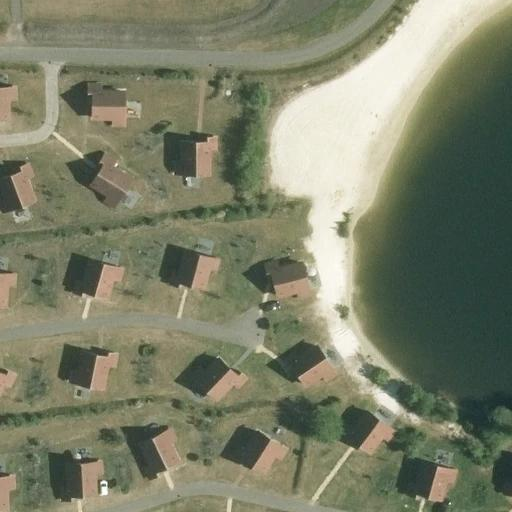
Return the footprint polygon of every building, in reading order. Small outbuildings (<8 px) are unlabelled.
[(97,86),(88,85),(87,96),(93,97),(91,119),(108,120),(108,129),(121,130),(124,91),(97,89),(97,86)] [(12,89),(0,88),(0,120),(8,121),(9,101),(12,101),(12,89)] [(176,174),(209,174),(209,150),(215,150),(215,137),(205,138),(205,142),(183,143),(183,163),(176,163),(176,174)] [(114,207),(132,179),(112,167),(115,161),(105,155),(99,163),(103,166),(92,185),(109,195),(105,201),(114,207)] [(0,203),(3,212),(34,200),(26,179),(32,176),(27,164),(18,168),(20,173),(0,180),(0,184),(6,199),(0,201),(0,203)] [(214,260),(185,251),(178,275),(168,272),(165,283),(178,287),(179,283),(201,290),(206,272),(210,273),(214,260)] [(122,269),(91,260),(84,283),(78,281),(74,293),(84,296),(85,291),(107,297),(113,278),(119,280),(122,269)] [(310,295),(302,263),(279,269),(277,262),(265,266),(268,275),(272,274),(278,296),(297,291),(299,298),(310,295)] [(12,275),(0,273),(0,306),(5,307),(6,287),(11,288),(12,275)] [(332,376),(314,346),(292,359),(288,352),(279,358),(285,368),(290,365),(303,388),(318,379),(320,383),(332,376)] [(70,382),(103,388),(107,365),(114,366),(116,354),(106,352),(105,357),(83,352),(79,372),(73,371),(70,382)] [(193,377),(217,399),(233,383),(238,387),(246,378),(239,371),(236,374),(219,359),(206,373),(201,369),(193,377)] [(0,390),(4,383),(10,386),(15,374),(6,370),(4,374),(0,372),(0,390)] [(395,432),(369,411),(354,429),(348,425),(340,436),(349,443),(352,440),(371,455),(383,441),(386,443),(395,432)] [(283,450),(256,431),(241,452),(235,447),(228,456),(238,463),(241,459),(261,474),(272,459),(275,461),(283,450)] [(171,442),(166,432),(137,444),(146,465),(137,469),(142,483),(156,477),(154,471),(175,462),(167,443),(171,442)] [(457,471),(423,461),(417,484),(409,481),(405,496),(418,500),(419,493),(441,500),(447,481),(454,483),(457,471)] [(97,475),(97,462),(64,463),(65,488),(55,489),(56,502),(70,501),(70,496),(93,495),(92,476),(97,475)] [(12,477),(0,477),(0,508),(6,509),(6,489),(13,488),(12,477)]
